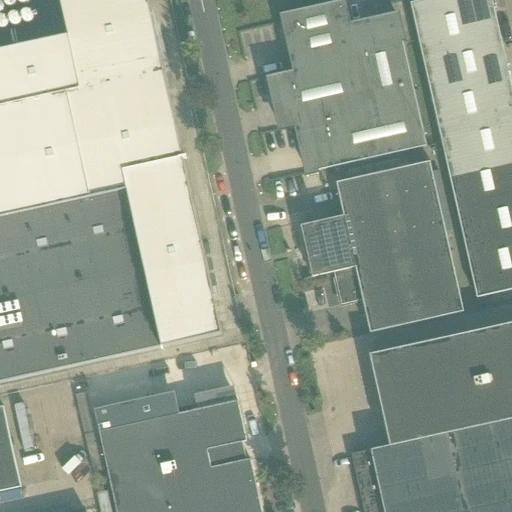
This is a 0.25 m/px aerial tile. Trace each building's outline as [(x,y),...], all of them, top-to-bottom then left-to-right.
[(0,0),(0,384),(222,335),(165,72),(150,9),(142,0),(61,0),(70,37),(0,52),(0,0)] [(496,8),(494,0),(429,0),(411,4),(477,299),(511,291),(511,77),(510,70),(508,71),(494,9),(496,8)] [(403,44),(401,36),(397,16),(349,27),(344,4),(284,17),(295,69),(403,44)] [(280,126),(415,96),(403,44),(295,69),(296,74),(270,80),(280,126)] [(427,147),(415,96),(280,126),(281,129),(297,126),(308,174),(427,147)] [(449,246),(430,163),(356,179),(336,184),(344,217),(301,227),(310,269),(313,278),(334,273),(449,246)] [(464,313),(449,246),(334,273),(342,306),(363,301),(370,334),(390,330),(464,313)] [(511,511),(511,324),(370,356),(390,447),(352,455),(364,511),(511,511)] [(155,397),(95,410),(116,511),(261,511),(251,460),(247,461),(243,443),(247,442),(238,402),(160,419),(155,397)] [(0,493),(21,488),(3,408),(0,408),(0,493)]
